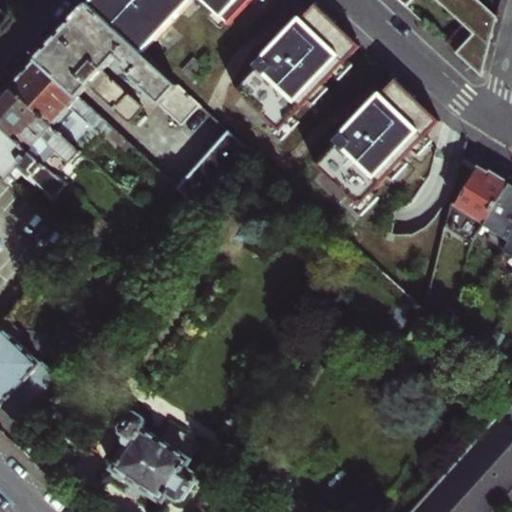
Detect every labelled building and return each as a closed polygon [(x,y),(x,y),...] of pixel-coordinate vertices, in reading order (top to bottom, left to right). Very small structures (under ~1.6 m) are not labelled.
[(91,0),(88,4),(142,53),(191,0),(206,0),(229,22),(250,0),(91,0)] [(482,0),(397,0),(405,7),(412,0),(435,0),(436,0),(462,24),(473,34),(455,53),(482,77),(498,14),(482,0)] [(105,68),(118,53),(127,61),(124,65),(164,101),(161,104),(184,125),(201,106),(142,53),(88,4),(62,32),(38,59),(78,97),(90,84),(131,121),(146,105),(105,68)] [(279,129),(361,43),(335,18),(318,35),(300,19),(235,87),(279,129)] [(455,53),(473,34),(462,24),(444,43),(455,53)] [(78,97),(38,59),(24,74),(12,87),(82,151),(102,129),(107,133),(112,127),(78,97)] [(71,162),(82,151),(12,87),(0,100),(0,123),(39,159),(52,145),(71,162)] [(359,205),(440,119),(414,94),(398,111),(380,95),(315,163),(359,205)] [(67,185),(39,159),(0,123),(0,171),(6,177),(17,164),(55,199),(67,185)] [(231,132),(179,188),(200,207),(252,152),(231,132)] [(477,235),(484,224),(510,183),(496,175),(491,172),(490,174),(479,167),(448,217),(477,235)] [(510,240),(511,236),(511,184),(510,183),(484,224),(510,240)] [(7,318),(2,324),(0,325),(0,402),(17,419),(55,376),(16,340),(19,337),(20,330),(7,318)] [(511,491),(511,407),(510,406),(414,511),(493,511),(497,508),(510,493),(511,491)] [(128,446),(112,469),(132,482),(141,488),(163,503),(167,496),(177,503),(183,501),(197,481),(195,473),(187,467),(190,463),(142,430),(144,426),(143,422),(134,416),(130,417),(119,432),(123,435),(119,440),(128,446)] [(36,466),(48,446),(32,431),(17,447),(36,466)] [(48,446),(36,466),(55,484),(70,466),(69,464),(76,457),(63,445),(56,453),(48,446)] [(141,488),(132,482),(127,490),(131,493),(136,496),(141,488)]
